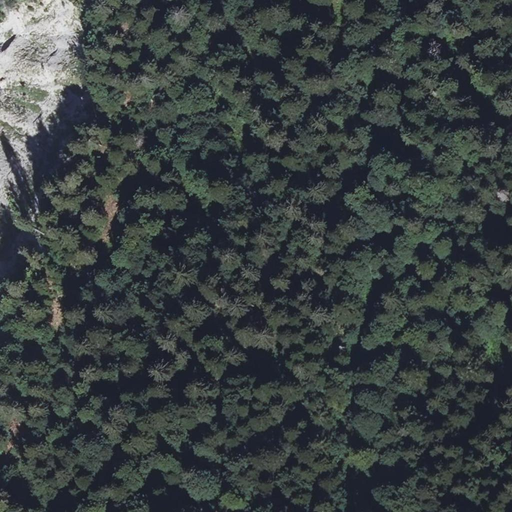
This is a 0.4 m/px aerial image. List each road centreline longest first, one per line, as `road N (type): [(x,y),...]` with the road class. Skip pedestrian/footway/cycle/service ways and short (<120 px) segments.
road 1 (track): [(37,361),(44,336),(107,257),(129,187),(191,93),(223,0)]
road 2 (track): [(456,302),(395,253),(377,216),(376,55),(400,0)]
